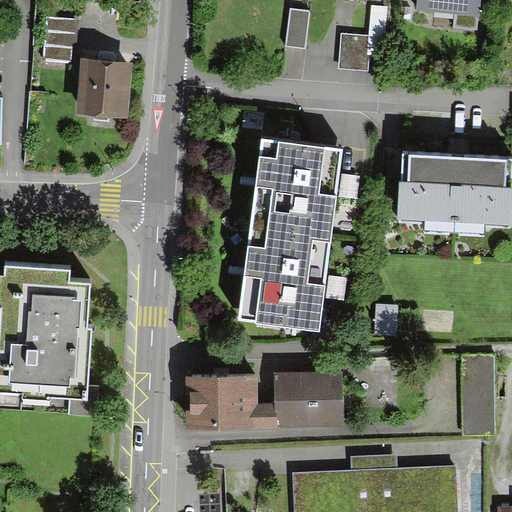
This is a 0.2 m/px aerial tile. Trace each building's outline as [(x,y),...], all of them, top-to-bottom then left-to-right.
[(482,0),(418,0),(417,15),(480,21),(482,0)] [(370,36),(341,34),(339,68),(368,70),(369,54),(384,55),(387,7),(372,6),(370,36)] [(310,15),(292,13),(288,49),(306,51),(310,15)] [(75,22),(45,20),(43,65),(72,66),(75,22)] [(132,60),(87,57),(82,116),(127,120),(132,60)] [(341,146),(257,137),(237,317),(318,326),(321,305),(321,300),(342,302),(345,276),(326,274),(334,197),(354,199),(356,177),(337,175),(338,167),(341,146)] [(511,158),(459,155),(403,153),(399,219),(427,221),(427,227),(485,230),(485,223),(511,225),(511,209),(511,158)] [(71,268),(7,265),(6,273),(0,272),(0,304),(4,305),(2,326),(0,326),(0,390),(23,392),(22,396),(53,398),(53,394),(70,395),(69,406),(99,407),(101,374),(90,373),(93,326),(88,326),(91,280),(70,278),(71,268)] [(398,304),(376,303),(374,333),(396,335),(398,304)] [(492,357),(465,357),(464,436),(492,436),(492,357)] [(258,372),(191,371),(191,427),(258,428),(258,406),(258,372)] [(346,371),(281,371),(281,406),(280,428),(346,428),(346,371)] [(258,406),(258,428),(280,428),(281,406),(258,406)] [(400,463),(400,455),(360,457),(360,465),(400,463)] [(459,511),(458,465),(294,472),(296,511),(459,511)] [(511,511),(511,501),(501,502),(501,511),(511,511)]
